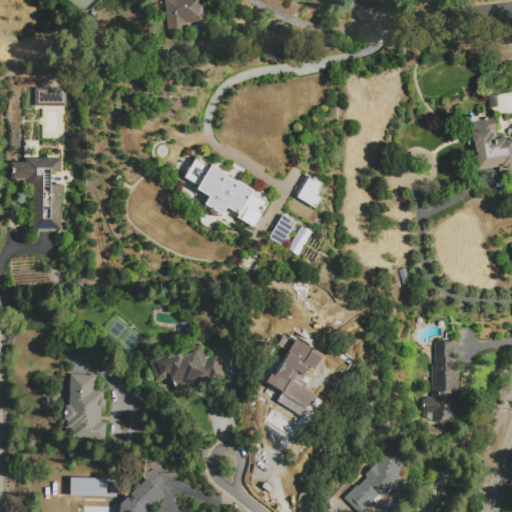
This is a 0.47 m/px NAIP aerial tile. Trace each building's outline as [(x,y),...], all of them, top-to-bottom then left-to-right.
[(202,0),(205,21),(186,23),(187,34),(169,36),(165,0),(202,0)] [(46,89),(65,89),(65,105),(46,105),(46,89)] [(477,171),(474,154),(470,155),(466,122),(468,122),(467,118),(478,116),(479,120),(494,118),(497,139),(505,138),(505,140),(511,139),(511,170),(500,172),(499,167),(477,171)] [(11,179),(11,163),(27,163),(27,159),(61,159),(61,229),(33,229),(33,183),(27,183),(27,179),(11,179)] [(254,191),(253,193),(269,203),(254,228),(238,218),(233,226),(231,227),(227,226),(218,221),(215,225),(212,227),(206,227),(203,225),(200,222),(199,218),(200,214),(202,211),(210,197),(198,189),(199,187),(184,177),(195,159),(211,168),(213,165),(229,175),(228,177),(237,182),(238,181),(254,191)] [(293,195),(305,175),(322,185),(316,196),(321,199),(315,208),(293,195)] [(312,233),(298,256),(288,250),(292,245),(291,241),(300,226),(312,233)] [(405,268),(410,284),(402,286),(397,270),(405,268)] [(273,336),(263,328),(260,332),(252,327),(255,323),(251,320),(259,309),(262,311),(264,307),(273,313),(270,316),(281,324),(273,336)] [(291,344),(279,336),(291,319),(303,327),(291,344)] [(435,342),(454,342),(453,365),(459,365),(459,390),(456,390),(456,408),(453,408),(453,420),(428,420),(428,413),(425,413),(425,398),(432,398),(432,365),(435,365),(435,342)] [(200,345),(206,360),(217,355),(225,375),(170,396),(156,363),(200,345)] [(263,405),(278,384),(262,373),(271,360),(287,371),(290,366),(303,374),(296,384),(302,387),(297,394),(301,397),(302,396),(305,398),(305,399),(311,404),(307,410),(312,414),(306,423),(286,410),(281,418),(263,405)] [(70,375),(90,376),(90,374),(96,375),(96,383),(94,383),(94,390),(102,391),(102,398),(104,399),(105,402),(105,404),(104,406),(103,408),(101,409),(100,422),(105,422),(104,442),(74,440),(74,430),(67,430),(70,375)] [(357,511),(344,499),(357,485),(358,486),(367,477),(365,475),(376,464),(377,465),(386,444),(407,453),(398,477),(394,481),(397,483),(383,498),(379,494),(361,511),(357,511)] [(148,479),(164,496),(158,503),(156,501),(147,508),(147,511),(120,511),(121,504),(122,503),(148,479)]
